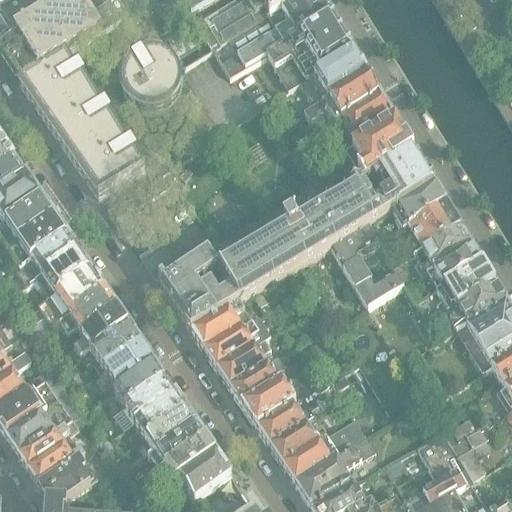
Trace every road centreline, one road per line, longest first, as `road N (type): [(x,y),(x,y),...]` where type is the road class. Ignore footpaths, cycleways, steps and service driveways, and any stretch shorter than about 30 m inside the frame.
road 1 (residential): [(281,511),(0,99)]
road 2 (residential): [(336,0),(511,284)]
